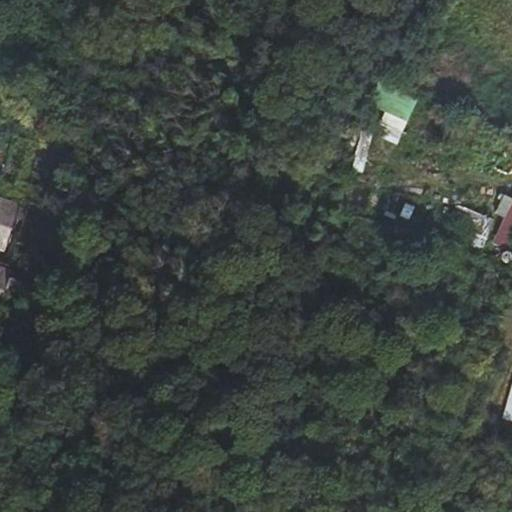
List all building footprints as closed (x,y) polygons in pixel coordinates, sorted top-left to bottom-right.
[(397,146),(417,100),(380,84),(371,105),(385,111),(374,136),(397,146)] [(492,243),(511,250),(511,193),(510,193),(492,243)] [(389,195),(383,216),(395,220),(401,199),(389,195)] [(0,244),(5,246),(18,206),(0,199),(0,244)] [(27,275),(0,264),(0,293),(45,311),(52,290),(25,280),(27,275)] [(511,380),(511,381),(501,418),(511,420),(511,380)]
